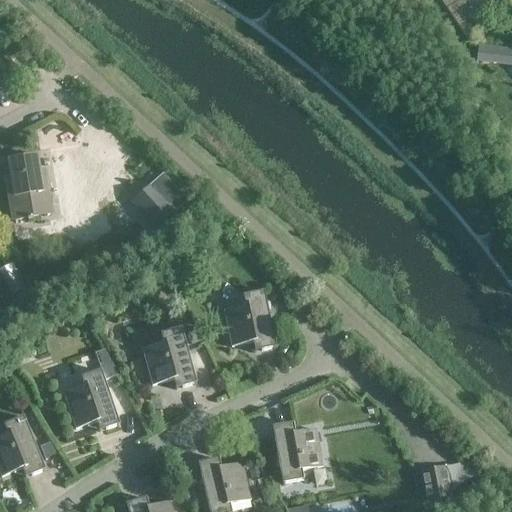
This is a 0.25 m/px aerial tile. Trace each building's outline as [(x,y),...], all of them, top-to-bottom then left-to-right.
[(466,42),(467,0),(460,0),(445,10),(466,42)] [(511,52),(476,49),(474,65),(511,68),(511,52)] [(36,157),(8,162),(12,186),(6,187),(12,222),(27,220),(28,222),(32,221),(32,219),(38,218),(37,212),(51,209),(46,180),(40,181),(36,157)] [(150,190),(132,207),(158,235),(176,218),(150,190)] [(21,278),(6,286),(13,298),(28,290),(21,278)] [(264,293),(258,295),(243,298),(245,308),(224,312),(231,349),(259,343),(261,353),(276,350),(264,293)] [(181,330),(160,336),(163,346),(142,351),(152,388),(179,380),(182,390),(196,386),(181,330)] [(84,389),(63,395),(75,431),(102,422),(105,431),(119,427),(103,380),(117,375),(109,361),(98,365),(101,372),(80,379),(84,389)] [(23,419),(3,427),(7,436),(0,439),(0,476),(1,479),(27,469),(31,478),(45,472),(23,419)] [(323,469),(317,432),(289,437),(287,427),(272,430),(283,486),(304,482),(302,473),(323,469)] [(51,442),(39,447),(44,460),(56,455),(51,442)] [(251,502),(242,465),(215,472),(212,462),(198,466),(209,511),(231,511),(230,507),(251,502)] [(260,469),(250,472),(252,482),(263,479),(260,469)] [(446,470),(422,474),(427,502),(451,498),(446,470)] [(172,511),(170,503),(143,511),(140,502),(126,506),(127,511),(172,511)]
